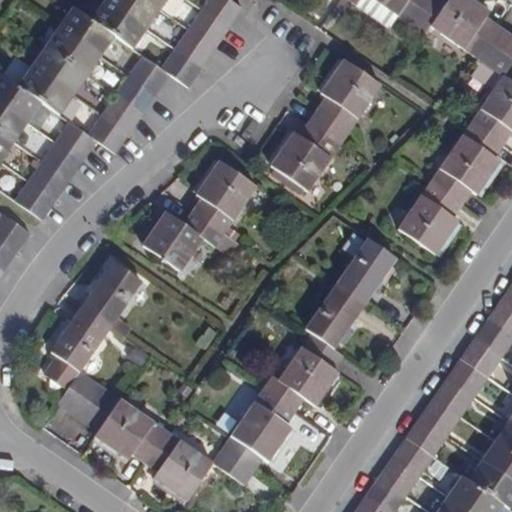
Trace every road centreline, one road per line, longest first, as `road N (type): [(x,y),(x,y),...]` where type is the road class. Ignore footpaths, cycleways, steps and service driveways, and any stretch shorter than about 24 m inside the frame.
road 1 (residential): [(0,329),(69,235),(281,47)]
road 2 (residential): [(511,220),(307,511)]
road 3 (residential): [(110,511),(0,433)]
